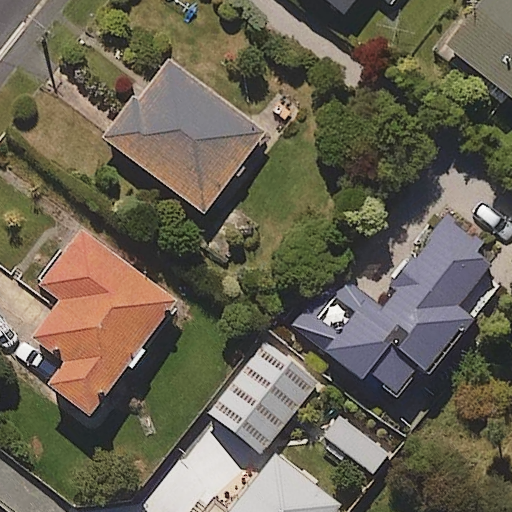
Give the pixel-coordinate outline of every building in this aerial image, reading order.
[(327,0),(341,11),(349,0),(376,21),(392,0),(327,0)] [(511,0),(473,0),(441,42),(511,97),(511,0)] [(261,129),(160,53),(101,133),(201,208),(261,129)] [(317,283),(285,326),(355,378),(360,372),(391,395),(410,369),(423,379),(496,283),(482,273),(489,263),(474,252),(484,239),(443,209),(409,255),(402,250),(383,276),(391,282),(378,299),(347,276),(333,295),(317,283)] [(172,298),(76,226),(33,282),(48,293),(21,328),(58,355),(37,382),(83,417),(172,298)] [(316,382),(265,340),(208,410),(259,452),(316,382)] [(387,451),(335,415),(301,465),(353,501),(387,451)] [(329,511),(336,504),(273,452),(224,511),(211,501),(202,511),(329,511)]
